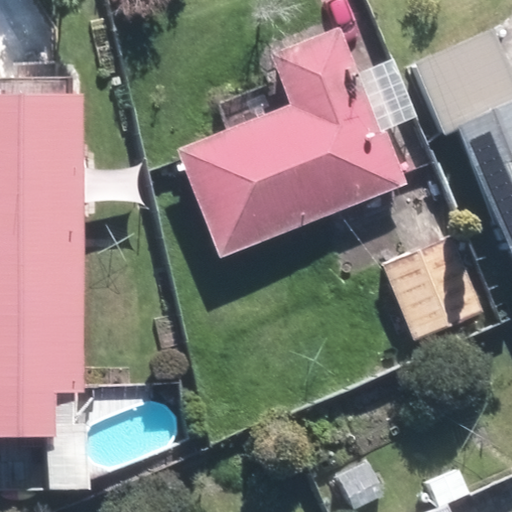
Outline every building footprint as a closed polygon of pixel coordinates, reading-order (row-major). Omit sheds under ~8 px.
[(511,71),(511,69),(494,28),(408,63),(438,135),(458,127),(511,256),(511,71)] [(364,68),(352,36),(277,64),(281,75),(216,100),(226,127),(175,146),(217,256),(408,185),(387,129),(417,118),(394,57),(364,68)] [(88,388),(85,93),(0,93),(0,433),(57,433),(56,389),(88,388)] [(445,242),(383,269),(415,343),(484,313),(452,239),(445,242)] [(448,511),(442,499),(412,511),(448,511)]
